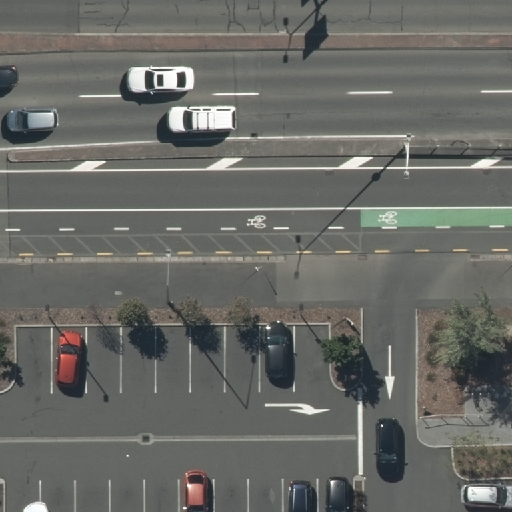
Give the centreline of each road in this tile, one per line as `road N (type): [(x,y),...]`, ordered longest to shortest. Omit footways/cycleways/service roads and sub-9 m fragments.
road 1 (primary): [(511,89),(0,111)]
road 2 (primary): [(511,185),(0,180)]
